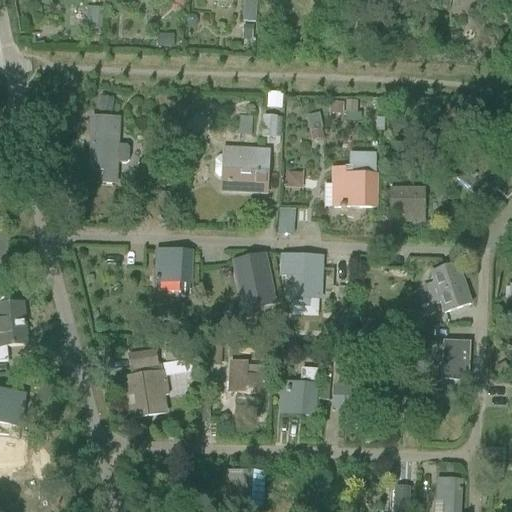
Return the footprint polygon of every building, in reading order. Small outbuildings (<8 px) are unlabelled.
[(104,31),(105,13),(86,12),(86,31),(104,31)] [(185,18),(183,23),(185,27),(189,29),(193,28),(195,23),(194,19),(190,17),(185,18)] [(243,28),(242,40),(251,40),(252,29),(243,28)] [(252,118),(237,118),(236,138),(251,139),(252,118)] [(117,120),(95,119),(88,119),(86,174),(102,175),(101,186),(114,187),(117,135),(117,120)] [(275,120),(263,119),(262,139),(274,140),(275,120)] [(223,152),(222,158),(217,158),(212,162),(211,176),(216,180),(219,180),(218,193),(265,195),(267,154),(223,152)] [(453,178),(467,191),(472,197),(488,180),(496,187),(494,190),(506,201),(511,193),(511,171),(503,180),(495,172),(496,170),(476,152),(453,178)] [(339,210),(339,211),(344,211),(344,209),(373,210),(373,178),(344,177),(344,171),(333,171),(332,210),(339,210)] [(389,191),(389,192),(389,216),(400,216),(400,226),(423,226),(423,192),(389,191)] [(155,195),(154,211),(168,212),(169,196),(155,195)] [(276,211),(276,233),(292,234),(292,211),(276,211)] [(156,253),(155,273),(155,284),(189,285),(190,255),(156,253)] [(262,258),(230,265),(241,315),(273,308),(262,258)] [(283,259),(282,287),(291,287),(290,318),(318,319),(318,301),(319,261),(283,259)] [(430,275),(434,285),(444,315),(469,307),(455,267),(430,275)] [(0,348),(5,348),(5,349),(26,347),(21,306),(7,307),(6,300),(0,300),(0,348)] [(200,327),(199,339),(209,340),(210,328),(200,327)] [(131,328),(131,339),(142,339),(142,328),(131,328)] [(281,335),(281,346),(290,346),(290,336),(281,335)] [(440,382),(467,384),(469,344),(442,343),(440,382)] [(199,347),(198,369),(220,370),(221,348),(199,347)] [(121,379),(128,421),(164,415),(161,399),(167,398),(163,375),(157,376),(153,354),(128,358),(131,378),(121,379)] [(232,396),(230,417),(260,419),(262,378),(245,377),(246,365),(228,364),(225,395),(232,396)] [(280,386),(277,416),(313,418),(316,372),(299,370),(297,387),(280,386)] [(352,391),(332,390),(332,410),(351,411),(350,421),(373,423),(374,409),(376,383),(352,381),(352,391)] [(0,394),(0,426),(19,429),(24,399),(0,394)] [(227,474),(226,486),(225,506),(261,508),(262,476),(227,474)] [(436,485),(435,500),(435,504),(443,504),(442,511),(458,511),(460,486),(436,485)] [(407,511),(409,491),(393,490),(391,511),(407,511)]
